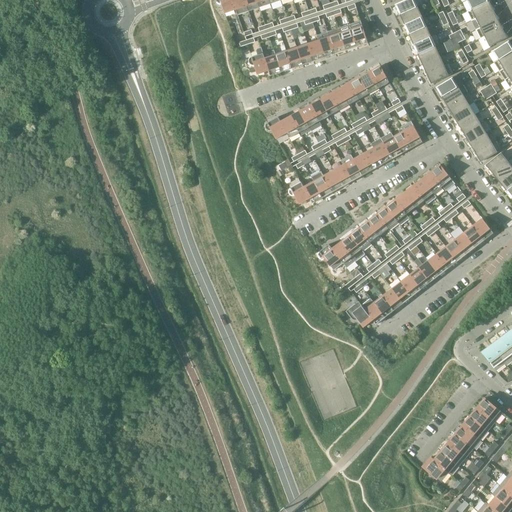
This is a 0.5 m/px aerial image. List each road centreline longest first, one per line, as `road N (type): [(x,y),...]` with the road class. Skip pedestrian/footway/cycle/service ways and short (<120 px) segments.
road 1 (tertiary): [(299,511),(190,250),(147,115)]
road 2 (residential): [(293,224),(447,140)]
road 3 (residential): [(375,337),(511,232)]
road 4 (residential): [(242,99),(394,48)]
